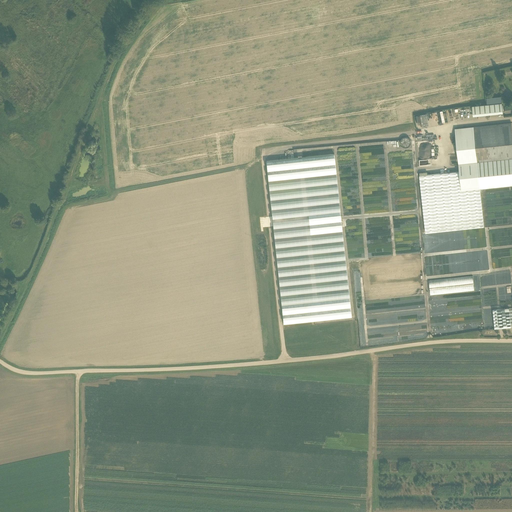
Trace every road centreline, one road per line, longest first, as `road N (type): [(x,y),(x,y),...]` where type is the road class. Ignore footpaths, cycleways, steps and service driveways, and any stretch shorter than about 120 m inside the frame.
road 1 (track): [(0,361),(27,372),(206,368),(450,340),(511,341)]
road 2 (track): [(0,335),(102,94)]
road 3 (track): [(77,371),(76,511)]
